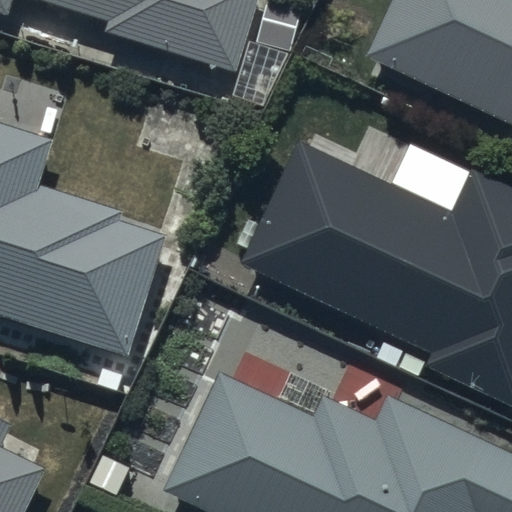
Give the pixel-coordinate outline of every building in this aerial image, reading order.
[(0,0),(0,20),(7,23),(14,0),(21,0),(105,28),(103,34),(232,77),(257,0),(0,0)] [(511,0),(390,0),(362,59),(511,131),(511,0)] [(0,320),(124,360),(166,238),(120,223),(123,216),(36,188),(50,142),(0,125),(0,320)] [(511,191),(472,172),(471,175),(428,154),(407,197),(349,170),(357,154),(315,134),(308,150),(296,144),(238,265),(390,338),(379,361),(419,380),(424,370),(511,412),(511,191)] [(511,511),(511,455),(386,397),(381,409),(352,396),(346,409),(322,398),(313,418),(278,402),(284,387),(256,374),(249,389),(216,373),(160,495),(196,511),(511,511)] [(41,450),(0,426),(0,511),(27,511),(46,471),(33,464),(41,450)]
